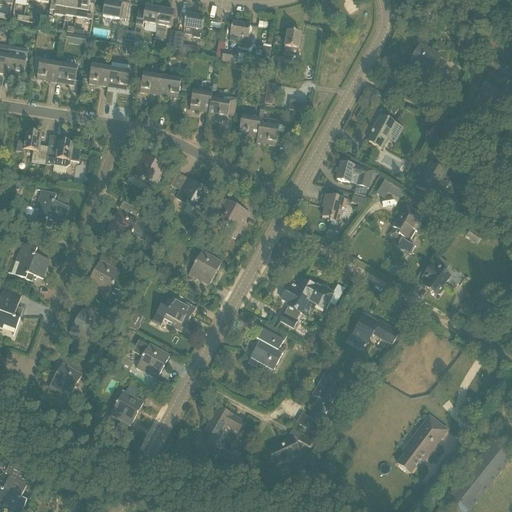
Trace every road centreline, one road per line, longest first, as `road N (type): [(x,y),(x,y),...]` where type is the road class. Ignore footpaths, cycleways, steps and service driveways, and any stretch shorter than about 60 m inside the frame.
road 1 (residential): [(25,380),(122,126)]
road 2 (track): [(511,360),(277,225)]
road 3 (residential): [(288,206),(377,46),(383,0)]
road 4 (residential): [(191,379),(288,206)]
road 5 (residential): [(288,206),(179,144),(122,126)]
road 6 (unknown): [(359,78),(455,120),(490,101)]
road 7 (residential): [(302,399),(262,418),(191,379)]
road 8 (residential): [(122,126),(0,106)]
road 9 (track): [(503,412),(429,511)]
